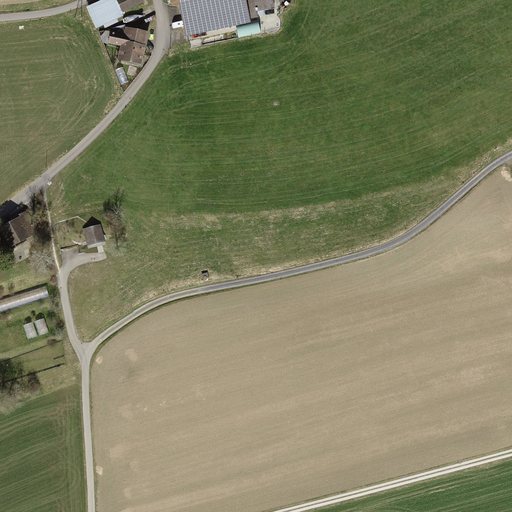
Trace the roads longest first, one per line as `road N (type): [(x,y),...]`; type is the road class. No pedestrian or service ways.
road 1 (track): [(511,155),(385,247),(163,296),(95,339),(85,357)]
road 2 (track): [(286,511),(511,451)]
road 3 (track): [(85,357),(92,511)]
